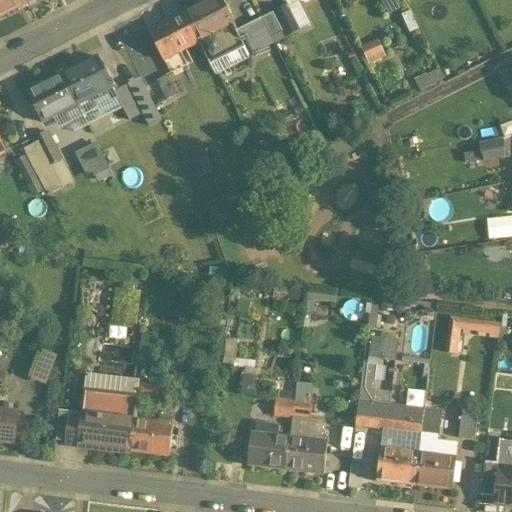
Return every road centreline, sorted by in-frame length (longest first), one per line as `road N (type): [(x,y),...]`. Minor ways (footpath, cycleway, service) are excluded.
road 1 (residential): [(0,478),(285,511)]
road 2 (residential): [(0,62),(124,0)]
